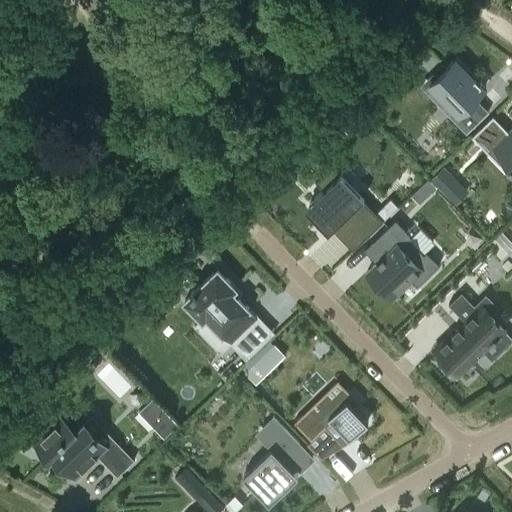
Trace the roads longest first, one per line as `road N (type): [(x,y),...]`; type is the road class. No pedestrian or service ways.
road 1 (residential): [(467,454),(257,234)]
road 2 (residential): [(467,454),(360,511)]
